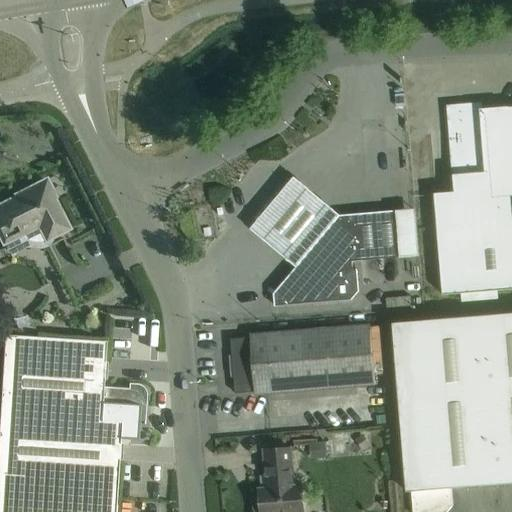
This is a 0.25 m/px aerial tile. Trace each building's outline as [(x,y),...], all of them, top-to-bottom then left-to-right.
[(511,289),(511,107),(481,110),(480,104),(447,107),(454,193),(434,194),(442,296),(511,289)] [(296,268),(339,217),(293,179),(250,232),(296,268)] [(0,206),(0,237),(4,245),(21,236),(24,240),(29,244),(33,245),(38,245),(43,244),(47,241),(70,230),(54,199),(56,199),(47,181),(15,197),(16,198),(0,206)] [(400,258),(396,212),(339,217),(296,268),(273,296),(274,308),(350,301),(357,292),(355,270),(352,271),(351,263),(400,258)] [(511,313),(392,325),(406,493),(411,493),(412,511),(447,511),(452,504),(451,489),(511,483),(511,313)] [(31,322),(18,328),(23,337),(39,338),(31,322)] [(250,336),(250,338),(230,339),(231,356),(229,356),(230,378),(233,378),(234,394),(254,393),(254,395),(374,385),(369,326),(250,336)] [(104,388),(106,343),(39,338),(23,337),(5,336),(0,414),(0,511),(116,511),(121,441),(138,441),(140,423),(144,423),(147,393),(143,388),(141,385),(137,385),(129,385),(130,390),(104,388)] [(290,450),(283,450),(263,452),(266,478),(267,478),(268,489),(259,490),(260,511),(302,511),(300,483),(297,480),(292,480),(290,450)]
